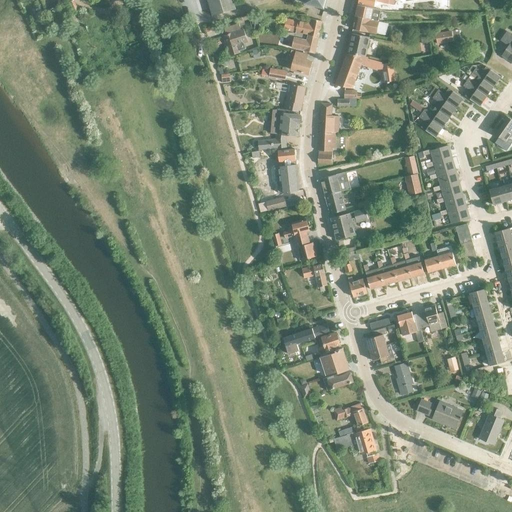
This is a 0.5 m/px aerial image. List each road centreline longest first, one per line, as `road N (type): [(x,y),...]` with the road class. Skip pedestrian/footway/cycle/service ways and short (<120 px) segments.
road 1 (tertiary): [(116,511),(111,418),(94,354),(0,211)]
road 2 (tertiary): [(347,313),(308,168),(310,114),(343,0)]
road 3 (tertiary): [(503,465),(386,413),(373,397),(347,313)]
road 4 (residential): [(482,222),(461,147),(481,133),(511,85)]
road 5 (residential): [(347,313),(495,271)]
